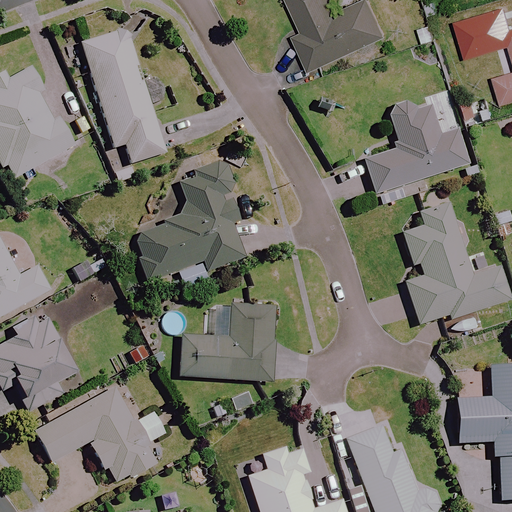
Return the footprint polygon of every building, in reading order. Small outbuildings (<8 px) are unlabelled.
[(365,0),(338,12),(332,0),(288,0),(303,33),(295,37),(311,74),(386,40),(368,0),(365,0)] [(165,155),(126,31),(81,45),(114,150),(125,146),(131,166),(165,155)] [(511,31),(507,33),(511,48),(511,74),(496,79),(504,106),(511,103),(511,31)] [(42,91),(31,70),(0,86),(0,166),(8,182),(73,147),(59,119),(53,122),(38,93),(42,91)] [(469,165),(447,99),(389,119),(400,150),(363,162),(375,197),(469,165)] [(231,191),(222,165),(178,181),(190,218),(132,237),(148,282),(203,263),(206,271),(244,259),(232,225),(237,223),(227,193),(231,191)] [(402,235),(413,268),(419,266),(423,278),(405,284),(419,326),(449,316),(450,321),(509,302),(497,266),(473,274),(450,205),(420,215),(424,228),(402,235)] [(19,278),(0,242),(0,317),(50,292),(37,268),(19,278)] [(272,383),(276,309),(216,306),(214,339),(181,338),(179,379),(272,383)] [(74,374),(44,313),(12,328),(16,338),(0,345),(0,390),(1,393),(15,386),(28,412),(61,396),(55,384),(74,374)] [(511,501),(511,367),(491,369),(492,399),(458,401),(460,444),(499,442),(501,502),(511,501)] [(143,418),(124,383),(34,433),(51,464),(88,443),(113,489),(158,463),(148,445),(165,435),(152,413),(143,418)] [(390,453),(380,427),(346,440),(373,511),(435,511),(439,510),(431,488),(416,494),(399,449),(390,453)] [(287,455),(285,449),(261,456),(267,472),(247,478),(258,511),(344,511),(341,501),(314,510),(302,475),(309,473),(301,451),(287,455)]
